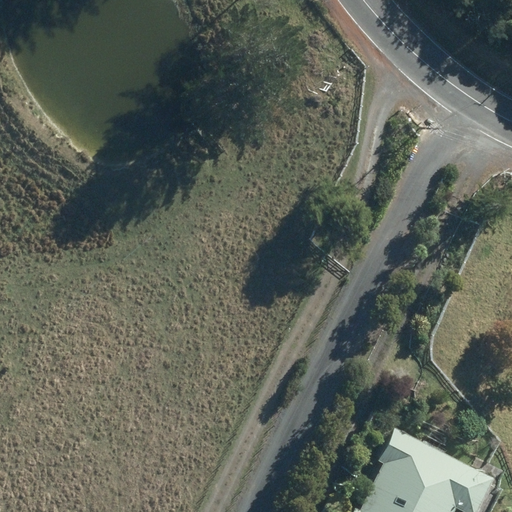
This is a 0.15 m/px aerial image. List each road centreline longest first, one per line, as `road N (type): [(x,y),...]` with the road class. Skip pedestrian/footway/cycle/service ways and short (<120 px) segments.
road 1 (unclassified): [(477,101),(271,511)]
road 2 (unclassified): [(364,0),(477,101)]
